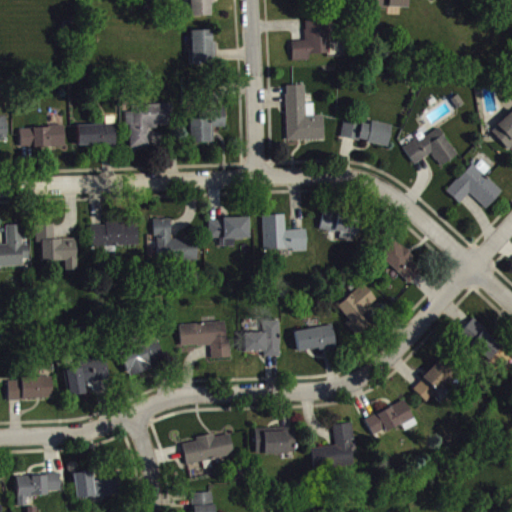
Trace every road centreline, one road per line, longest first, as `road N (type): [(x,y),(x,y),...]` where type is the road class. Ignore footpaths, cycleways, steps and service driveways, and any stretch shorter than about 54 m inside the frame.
road 1 (residential): [(0,188),(347,176),(412,211),(511,302)]
road 2 (residential): [(0,436),(83,430),(181,397),(326,394),(380,368),(475,267)]
road 3 (residential): [(255,177),(249,0)]
